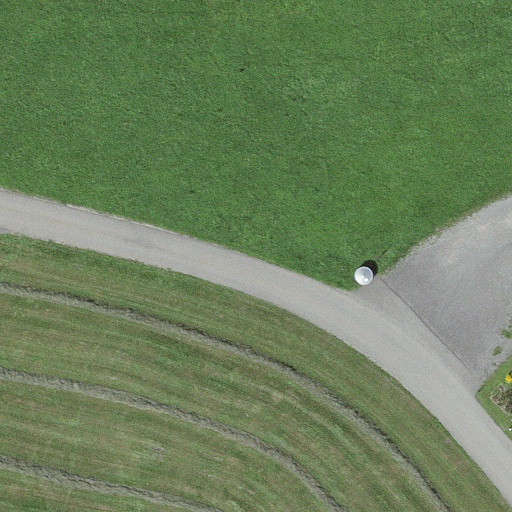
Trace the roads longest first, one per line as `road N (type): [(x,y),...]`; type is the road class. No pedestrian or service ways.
road 1 (unclassified): [(511,487),(409,366),(224,274),(0,218)]
road 2 (unknown): [(368,346),(444,270),(511,224)]
